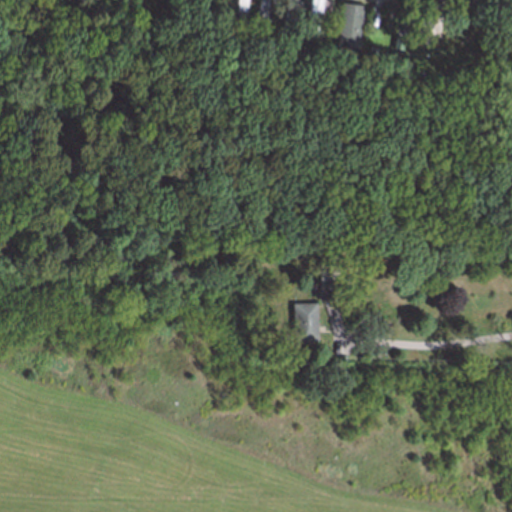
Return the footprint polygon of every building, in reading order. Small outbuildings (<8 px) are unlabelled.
[(229,29),(233,0),(243,0),(238,30),(229,29)] [(264,0),(261,30),(252,29),(255,0),(264,0)] [(278,33),(284,0),(293,0),(293,1),(299,2),(297,12),(291,11),(286,35),(278,33)] [(317,0),(312,35),(303,34),(308,0),(317,0)] [(339,1),(358,4),(353,46),(334,43),(339,1)] [(422,41),(410,39),(417,4),(429,6),(422,41)] [(367,10),(379,11),(377,25),(365,24),(367,10)] [(404,34),(394,33),(395,21),(405,22),(404,34)] [(390,46),(391,36),(400,37),(398,47),(390,46)] [(366,45),(374,46),(373,54),(365,53),(366,45)] [(317,298),(316,264),(333,264),(334,298),(317,298)] [(291,337),(291,302),(313,302),(313,337),(291,337)]
